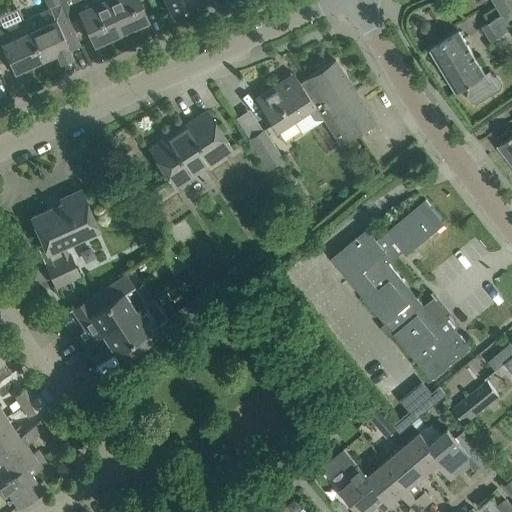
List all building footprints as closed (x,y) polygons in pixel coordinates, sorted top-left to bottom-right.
[(75,33),(60,0),(45,0),(49,7),(23,19),(42,61),(56,54),(59,62),(72,56),(70,50),(81,45),(75,33)] [(61,0),(60,0),(68,16),(80,11),(94,44),(121,32),(106,0),(102,0),(92,5),(89,0),(61,0)] [(138,0),(106,0),(121,32),(147,20),(138,0)] [(184,11),(196,6),(194,3),(197,2),(195,0),(165,0),(171,13),(183,8),(184,11)] [(511,0),(492,0),(502,16),(504,15),(511,9),(511,0)] [(502,16),(484,26),(493,40),(511,29),(511,28),(504,15),(502,16)] [(14,73),(42,61),(23,19),(0,29),(0,55),(5,53),(14,73)] [(466,86),(469,90),(468,95),(472,102),(478,103),(494,94),(495,88),(491,81),(485,80),(483,75),(486,74),(460,31),(431,49),(457,92),(466,86)] [(339,145),(375,122),(335,60),(299,83),(323,119),(339,145)] [(293,73),(255,98),(276,131),(293,120),(302,133),(323,119),(299,83),(293,73)] [(184,126),(150,148),(175,187),(232,150),(206,111),(184,126)] [(267,169),(283,158),(263,128),(247,139),(267,169)] [(511,135),(499,146),(511,162),(511,135)] [(46,264),(56,286),(78,276),(69,254),(67,254),(63,244),(97,229),(80,190),(61,199),(63,203),(31,217),(47,251),(42,253),(47,263),(46,264)] [(426,307),(389,263),(404,251),(407,255),(446,223),(426,199),(377,239),(368,228),(332,257),(433,379),(472,347),(446,317),(433,301),(426,307)] [(164,260),(175,253),(171,246),(160,253),(164,260)] [(103,333),(146,304),(125,273),(93,294),(101,306),(82,319),(95,338),(103,333)] [(134,339),(142,351),(174,330),(153,299),(146,304),(103,333),(115,352),(134,339)] [(0,364),(14,356),(9,349),(0,354),(0,364)] [(324,359),(330,365),(331,367),(338,362),(331,354),(324,359)] [(10,372),(20,365),(14,356),(0,364),(0,379),(10,373),(10,372)] [(505,364),(511,371),(511,356),(501,365),(502,366),(505,364)] [(400,432),(447,394),(441,385),(433,392),(423,380),(400,399),(410,411),(394,424),(400,432)] [(500,396),(487,380),(453,408),(466,423),(500,396)] [(22,406),(39,395),(33,385),(15,396),(22,406)] [(28,416),(46,405),(39,395),(22,406),(28,416)] [(371,416),(376,423),(380,428),(390,420),(381,408),(371,416)] [(0,447),(19,435),(6,416),(0,420),(0,447)] [(11,475),(36,458),(26,442),(45,430),(39,421),(19,435),(0,447),(0,478),(2,482),(11,475)] [(475,459),(487,473),(496,466),(465,429),(456,437),(448,427),(440,434),(431,424),(428,427),(427,427),(421,432),(453,469),(458,465),(463,470),(475,459)] [(453,469),(421,432),(403,447),(426,473),(437,463),(451,480),(457,474),(453,469)] [(343,447),(333,456),(343,468),(353,479),(341,490),(359,511),(358,511),(361,511),(365,508),(368,511),(369,511),(379,504),(384,511),(383,511),(382,511),(398,511),(391,503),(369,477),(359,466),(343,447)] [(417,481),(426,473),(403,447),(386,462),(408,488),(410,487),(426,506),(433,500),(417,481)] [(9,493),(18,507),(48,487),(47,486),(42,489),(31,474),(47,463),(41,455),(36,458),(11,475),(2,482),(0,482),(0,493),(2,497),(9,493)] [(417,511),(418,511),(426,506),(410,487),(408,488),(386,462),(369,477),(391,503),(402,493),(417,511)]
